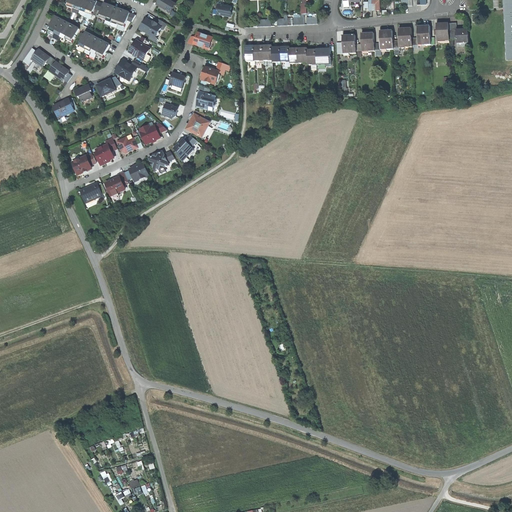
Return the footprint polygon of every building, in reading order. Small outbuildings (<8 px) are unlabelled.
[(77,0),(69,0),(67,7),(74,9),(77,0)] [(84,0),(77,0),(74,9),(80,11),(84,0)] [(91,0),(84,0),(80,11),(86,14),(91,0)] [(98,2),(92,0),(91,0),(86,14),(93,16),(95,9),(98,2)] [(160,0),(158,5),(171,13),(176,5),(167,0),(160,0)] [(105,5),(102,12),(100,18),(106,21),(111,7),(105,4),(105,5)] [(219,11),(218,15),(231,18),(232,13),(231,13),(232,8),(219,5),(217,11),(219,11)] [(118,9),(111,7),(106,21),(113,23),(118,9)] [(118,9),(113,23),(119,25),(124,11),(118,9)] [(124,11),(119,25),(125,28),(128,21),(130,14),(124,11)] [(56,17),(49,31),(55,34),(62,21),(56,17)] [(141,30),(156,39),(157,36),(159,36),(160,35),(159,33),(161,29),(162,29),(158,27),(157,26),(158,25),(154,23),(154,24),(147,20),(141,30)] [(159,25),(158,27),(162,29),(161,29),(163,30),(167,24),(160,20),(158,24),(159,25)] [(68,24),(62,21),(55,34),(61,37),(68,24)] [(449,23),(437,23),(438,41),(439,41),(439,39),(450,38),(449,24),(449,23)] [(74,27),(68,24),(61,37),(67,40),(74,27)] [(431,25),(418,26),(419,37),(420,44),(420,45),(432,44),(432,43),(432,36),(431,25)] [(80,30),(74,27),(67,40),(73,43),(80,30)] [(412,28),(399,29),(400,39),(401,47),(401,48),(413,47),(413,45),(413,37),(412,28)] [(469,29),(457,30),(458,43),(470,42),(469,29)] [(393,30),(380,31),(381,41),(382,49),(382,50),(394,49),(394,47),(394,40),(393,30)] [(374,32),(361,33),(362,43),(363,51),(363,52),(376,51),(376,49),(375,42),(374,32)] [(93,37),(86,33),(80,47),(86,50),(93,37)] [(213,39),(199,34),(197,38),(195,45),(209,50),(213,39)] [(356,34),(343,35),(344,45),(344,52),(344,54),(357,53),(357,51),(356,43),(356,34)] [(98,40),(93,37),(86,50),(92,53),(98,40)] [(146,47),(149,41),(143,38),(140,43),(146,47)] [(104,43),(98,40),(92,53),(97,56),(104,43)] [(138,42),(131,53),(134,55),(134,56),(138,58),(138,57),(143,60),(150,49),(148,48),(146,47),(140,43),(138,42)] [(104,43),(97,56),(104,59),(110,46),(104,43)] [(255,45),(246,46),(247,61),(251,61),(251,64),(256,64),(256,60),(255,45)] [(264,45),(255,45),(256,60),(265,60),(264,45)] [(273,45),(264,45),(265,60),(273,59),(273,47),(273,45)] [(290,46),(281,47),(282,62),(291,61),(290,48),(290,46)] [(273,47),(273,59),(273,62),(282,62),(281,47),(273,47)] [(308,47),(299,48),(300,63),(309,62),(308,50),(308,47)] [(299,48),(290,48),(291,61),(291,63),(300,63),(299,48)] [(317,49),(317,64),(326,63),(326,66),(332,65),(331,48),(317,49)] [(33,60),(38,53),(33,49),(26,59),(31,62),(33,60)] [(308,50),(309,62),(309,64),(312,64),(312,68),(318,68),(317,64),(317,49),(308,50)] [(33,60),(43,68),(50,58),(39,51),(38,53),(33,60)] [(135,61),(133,65),(140,69),(140,68),(142,65),(135,61)] [(124,62),(117,73),(121,75),(120,77),(125,80),(126,78),(130,81),(133,76),(134,77),(136,73),(135,72),(137,69),(124,62)] [(57,63),(51,72),(64,81),(64,80),(68,74),(70,72),(57,63)] [(206,68),(202,80),(216,85),(220,73),(206,68)] [(68,74),(64,80),(68,83),(73,77),(68,74)] [(174,74),(171,83),(174,84),(174,86),(179,88),(179,86),(183,87),(186,78),(174,74)] [(122,85),(116,78),(111,80),(115,88),(122,85)] [(111,80),(97,87),(103,98),(116,91),(115,88),(111,80)] [(89,86),(76,92),(79,98),(81,97),(83,102),(93,97),(91,93),(92,92),(89,86)] [(210,90),(201,87),(199,95),(200,95),(201,93),(209,95),(210,90)] [(201,93),(200,95),(197,108),(214,112),(218,97),(209,95),(201,93)] [(73,99),(69,101),(74,111),(78,109),(73,99)] [(74,111),(69,101),(55,108),(60,118),(74,112),(74,111)] [(164,115),(171,117),(172,119),(177,117),(176,116),(178,109),(167,105),(164,115)] [(199,122),(204,114),(196,112),(192,118),(194,119),(199,122)] [(207,115),(204,114),(199,122),(194,119),(188,130),(203,138),(210,124),(211,121),(205,118),(207,115)] [(159,134),(168,130),(161,125),(155,127),(159,134)] [(148,144),(161,138),(159,134),(155,127),(150,130),(149,127),(144,129),(145,132),(143,133),(145,136),(143,137),(143,138),(144,141),(145,141),(146,141),(148,144)] [(190,136),(185,141),(188,144),(188,145),(192,148),(198,142),(190,136)] [(123,152),(124,152),(126,152),(127,154),(139,148),(138,146),(134,139),(127,142),(126,139),(118,142),(123,152)] [(113,140),(107,143),(108,146),(109,146),(111,152),(118,149),(113,140)] [(179,153),(178,154),(182,161),(186,157),(187,158),(194,150),(192,148),(188,145),(188,144),(185,141),(184,140),(175,150),(179,153)] [(97,158),(99,159),(102,165),(110,162),(110,161),(114,159),(111,152),(109,146),(108,146),(98,150),(99,152),(96,154),(97,155),(96,156),(97,158)] [(176,159),(171,152),(165,156),(168,163),(176,159)] [(168,163),(165,156),(163,153),(150,159),(156,172),(170,166),(168,163)] [(75,169),(76,170),(79,176),(92,170),(87,158),(74,164),(74,165),(74,166),(74,167),(74,168),(75,168),(75,169)] [(136,178),(138,181),(140,180),(142,180),(144,179),(145,177),(149,176),(144,165),(131,171),(135,179),(136,178)] [(120,178),(107,185),(109,189),(109,190),(108,191),(108,192),(109,193),(110,193),(111,193),(114,201),(120,198),(118,194),(126,190),(120,178)] [(102,184),(98,186),(103,196),(107,194),(102,184)] [(97,185),(82,192),(87,203),(103,196),(98,186),(97,185)] [(129,407),(115,411),(120,429),(134,425),(129,407)] [(120,474),(129,473),(128,465),(119,466),(120,474)] [(113,480),(107,470),(102,473),(107,483),(113,480)] [(139,479),(130,482),(132,488),(141,485),(139,479)] [(136,495),(143,493),(141,487),(134,489),(136,495)] [(125,503),(122,498),(125,497),(122,492),(116,495),(121,505),(125,503)]
